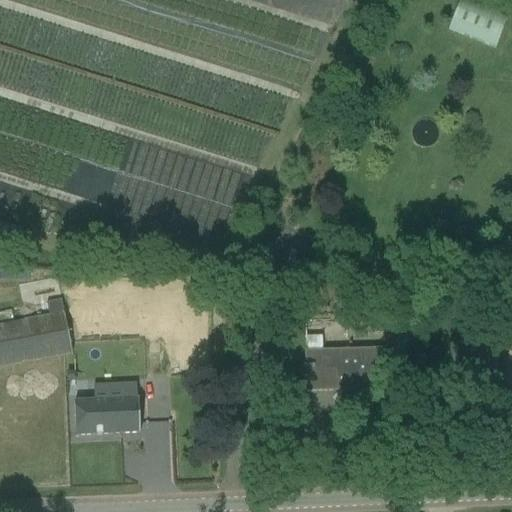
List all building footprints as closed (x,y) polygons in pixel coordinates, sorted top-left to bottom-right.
[(459,2),(448,32),(495,50),(506,20),(459,2)] [(0,368),(72,355),(61,303),(46,305),(49,318),(0,328),(0,368)] [(254,348),(255,307),(229,306),(228,347),(254,348)] [(407,341),(388,341),(388,356),(408,356),(407,341)] [(382,392),(380,351),(304,353),(306,395),(307,395),(307,390),(340,389),(340,386),(347,386),(347,388),(381,387),(381,392),(382,392)] [(76,394),(76,429),(140,429),(140,394),(76,394)]
